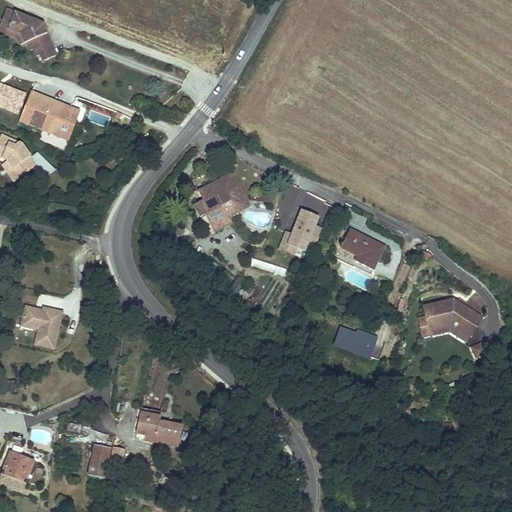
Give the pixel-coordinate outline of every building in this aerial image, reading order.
[(8,9),(3,21),(14,25),(13,29),(24,34),(28,42),(33,41),(38,54),(41,53),(54,47),(47,29),(44,31),(42,27),(35,24),(36,21),(8,9)] [(14,25),(3,21),(0,28),(16,36),(21,46),(28,42),(24,34),(13,29),(14,25)] [(35,24),(42,27),(44,31),(47,29),(44,25),(36,21),(35,24)] [(54,47),(41,53),(45,60),(57,55),(54,47)] [(69,107),(32,92),(20,121),(67,141),(73,126),(63,122),(69,107)] [(69,107),(63,122),(73,126),(79,111),(69,107)] [(54,171),(38,155),(30,159),(21,146),(19,145),(15,149),(8,146),(10,142),(1,138),(0,139),(0,160),(8,164),(20,180),(37,168),(44,178),(54,171)] [(8,164),(2,168),(14,185),(20,180),(8,164)] [(41,184),(56,173),(54,171),(44,178),(37,168),(32,172),(41,184)] [(236,183),(231,174),(227,176),(232,185),(236,183)] [(206,215),(213,229),(230,221),(228,218),(224,210),(245,199),(236,183),(232,185),(227,176),(204,189),(209,198),(204,201),(194,206),(200,218),(206,215)] [(209,198),(204,189),(199,192),(204,201),(209,198)] [(245,199),(224,210),(228,218),(248,207),(245,199)] [(314,227),(317,218),(302,212),(292,236),(289,245),(297,248),(304,251),(307,244),(314,227)] [(314,227),(307,244),(315,247),(323,230),(314,227)] [(384,247),(350,230),(340,248),(357,257),(355,262),(372,271),(384,247)] [(289,245),(292,236),(286,233),(280,249),(294,256),(297,248),(289,245)] [(328,246),(321,243),(318,252),(325,255),(328,246)] [(255,260),(253,267),(287,277),(289,270),(255,260)] [(445,303),(429,304),(430,315),(431,328),(453,326),(470,337),(483,317),(460,303),(459,303),(458,303),(457,303),(456,303),(455,303),(455,304),(454,304),(446,305),(445,303)] [(62,313),(53,311),(53,314),(42,312),(25,308),(22,322),(35,325),(38,331),(35,346),(54,350),(62,313)] [(430,315),(425,315),(427,334),(453,332),(467,341),(470,337),(453,326),(431,328),(430,315)] [(342,318),(333,342),(378,359),(385,343),(361,334),(364,326),(342,318)] [(35,325),(22,322),(21,327),(38,331),(35,325)] [(19,414),(5,410),(3,416),(18,419),(19,414)] [(160,417),(140,412),(136,432),(146,435),(155,437),(154,442),(178,447),(182,426),(159,422),(160,417)] [(110,449),(94,446),(88,475),(104,479),(110,449)] [(25,482),(33,461),(10,452),(7,461),(4,460),(2,463),(6,464),(2,473),(25,482)] [(25,482),(2,473),(0,478),(23,487),(25,482)]
